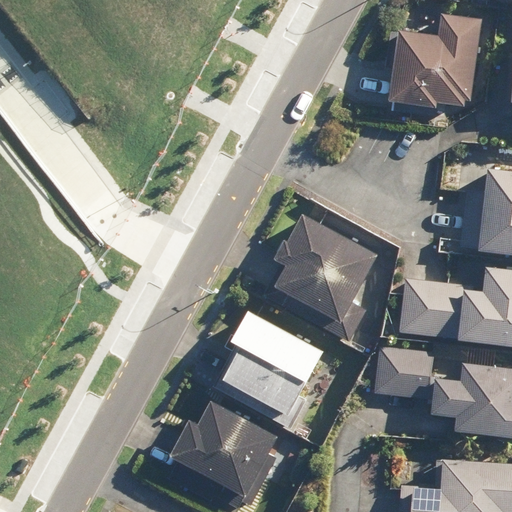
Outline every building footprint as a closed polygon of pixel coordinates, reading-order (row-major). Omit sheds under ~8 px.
[(436,34),(395,30),(388,104),(468,111),(477,19),(438,15),(436,34)] [(462,193),(457,254),(511,259),(511,175),(486,173),(483,195),(462,193)] [(281,267),(263,299),(345,344),(364,309),(351,301),(376,255),(301,215),(275,263),(281,267)] [(404,278),(398,334),(511,347),(511,272),(482,269),(481,287),(404,278)] [(323,351),(245,311),(229,343),(234,346),(212,389),(291,429),(306,400),(300,396),(323,351)] [(511,369),(461,366),(460,381),(432,379),(434,353),(378,349),(374,395),(432,400),(431,414),(454,416),(453,433),(511,436),(511,369)] [(277,436),(209,403),(198,425),(186,420),(168,458),(177,463),(170,477),(241,511),(256,511),(279,465),(266,458),(277,436)] [(511,511),(511,463),(436,460),(435,487),(399,485),(398,511),(511,511)]
